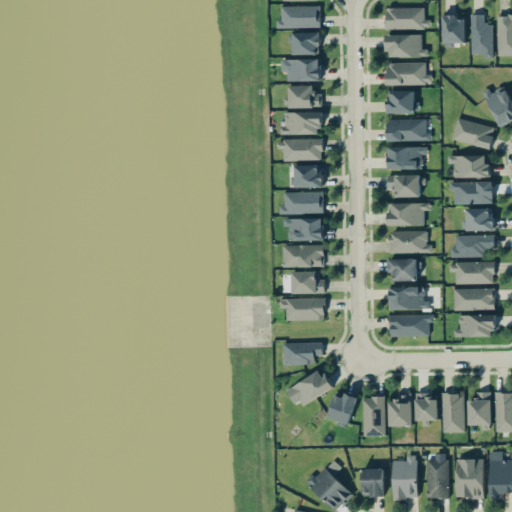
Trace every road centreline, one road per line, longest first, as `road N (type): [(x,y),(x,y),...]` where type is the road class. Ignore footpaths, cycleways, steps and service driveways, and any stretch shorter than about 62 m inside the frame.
road 1 (residential): [(356,361),(351,0)]
road 2 (residential): [(511,357),(356,361)]
